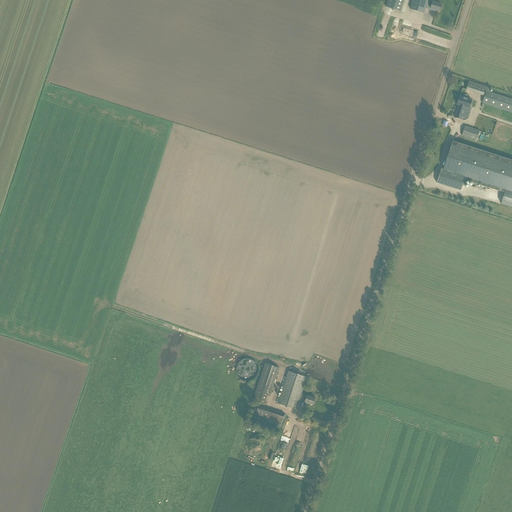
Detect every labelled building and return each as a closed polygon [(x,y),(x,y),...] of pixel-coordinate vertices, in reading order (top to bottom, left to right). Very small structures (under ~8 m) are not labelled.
[(387,0),(385,7),(400,12),(404,0),(387,0)] [(413,0),(410,9),(424,14),(426,6),(430,7),(430,10),(434,11),(434,10),(439,12),(441,5),(434,3),(434,0),(413,0)] [(439,45),(441,37),(438,36),(437,40),(434,39),(433,43),(439,45)] [(511,99),(489,92),(490,89),(469,81),(466,90),(483,96),(485,91),(486,91),(482,103),(511,112),(511,99)] [(457,109),(454,117),(461,120),(462,117),(462,116),(467,118),(470,109),(469,108),(469,107),(471,100),(459,97),(457,105),(458,105),(457,109)] [(476,141),(479,131),(465,126),(462,136),(476,141)] [(441,169),(436,183),(438,184),(460,191),(464,180),(504,193),(501,204),(503,204),(511,207),(511,165),(453,147),(445,170),(443,169),(441,169)] [(290,355),(290,356),(291,358),(291,360),(293,361),(294,362),(296,362),(298,362),(299,362),(301,361),(303,359),(304,357),(304,355),(304,353),(304,351),(302,350),(301,349),(299,348),(298,348),(296,348),(295,348),(294,348),(292,349),(291,351),(290,352),(290,355)] [(250,379),(249,378),(259,374),(253,357),(237,363),(239,368),(237,369),(241,382),(250,379)] [(270,395),(279,368),(265,364),(252,402),(264,406),(268,394),(270,395)] [(288,372),(277,404),(295,410),(299,398),(305,400),(305,402),(313,405),(315,398),(307,396),(301,394),(301,393),(303,394),(308,378),(288,372)] [(267,421),(280,425),(284,414),(258,406),(255,413),(268,419),(267,421)]
